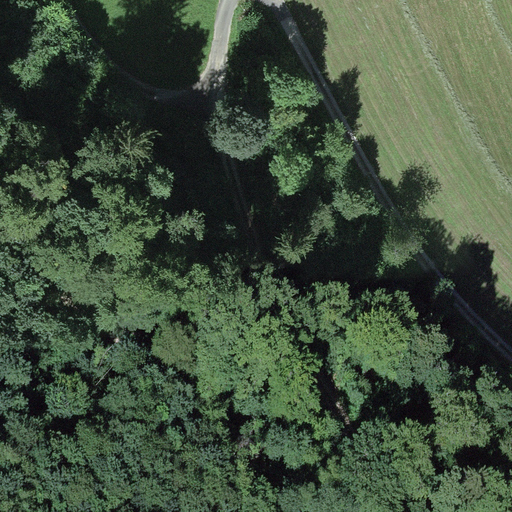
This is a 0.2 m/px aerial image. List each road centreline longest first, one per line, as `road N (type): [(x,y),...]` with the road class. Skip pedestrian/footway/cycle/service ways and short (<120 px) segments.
road 1 (track): [(401,511),(326,406),(222,217),(204,98),(231,0)]
road 2 (track): [(273,0),(402,242),(439,292),(511,361)]
road 3 (track): [(266,511),(0,224)]
road 4 (track): [(204,98),(124,85),(53,0)]
